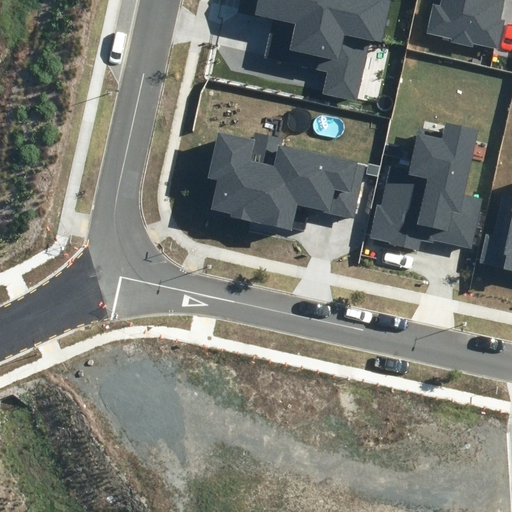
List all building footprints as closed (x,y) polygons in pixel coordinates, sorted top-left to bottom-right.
[(322,94),(356,101),(370,39),(383,42),(391,0),(240,0),(238,11),(274,19),(265,58),(327,71),(322,94)] [(440,0),(439,4),(432,2),(426,33),(451,38),(450,42),(473,47),(474,43),(498,49),(503,21),(499,20),(503,0),(440,0)] [(434,241),(472,249),(483,198),(464,194),(478,130),(446,122),(443,132),(418,127),(409,169),(390,165),(381,205),(377,204),(370,238),(391,242),(390,244),(420,250),(422,241),(433,243),(434,241)] [(296,204),(353,217),(365,165),(282,145),(283,138),(255,132),(254,139),(218,131),(207,178),(217,181),(210,210),(290,229),(296,204)] [(511,196),(502,194),(493,234),(485,233),(478,263),(511,270),(511,196)]
